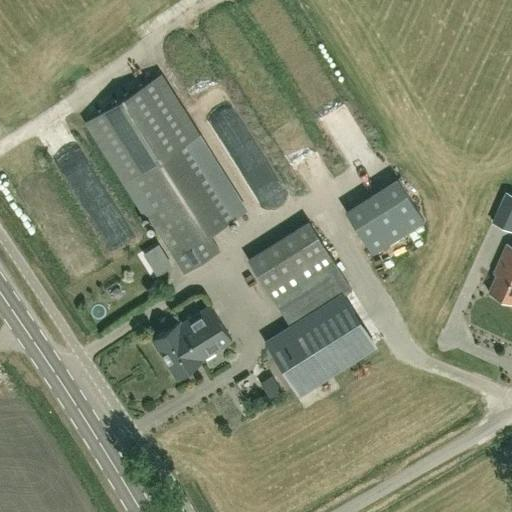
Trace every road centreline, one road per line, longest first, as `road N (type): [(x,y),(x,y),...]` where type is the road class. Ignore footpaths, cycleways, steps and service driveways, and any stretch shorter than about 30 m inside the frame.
road 1 (secondary): [(139,511),(0,293)]
road 2 (unclassified): [(343,511),(511,413)]
